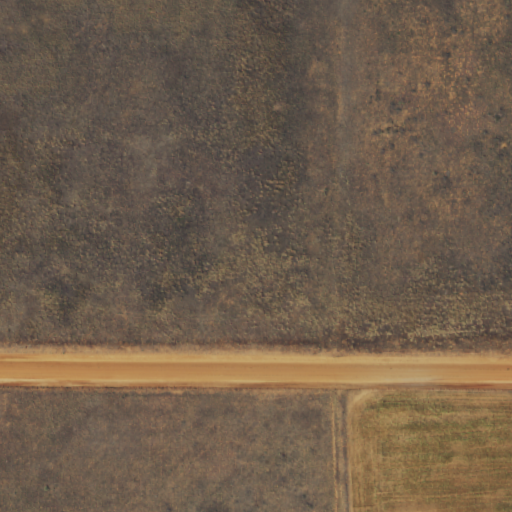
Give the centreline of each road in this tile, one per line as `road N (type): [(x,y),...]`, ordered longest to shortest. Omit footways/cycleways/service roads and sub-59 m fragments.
road 1 (residential): [(511,372),(0,369)]
road 2 (residential): [(368,372),(367,0)]
